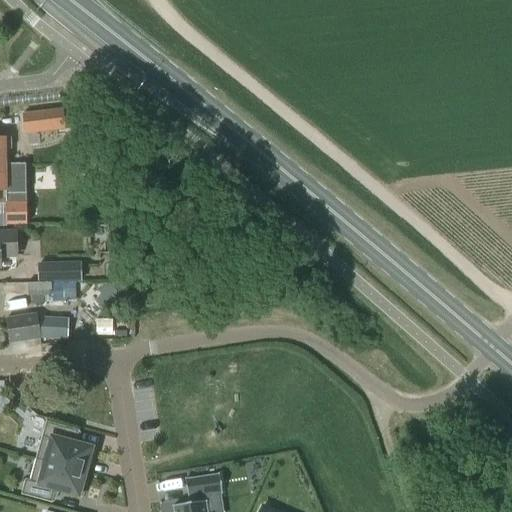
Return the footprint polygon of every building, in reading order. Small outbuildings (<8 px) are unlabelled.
[(62,110),(23,115),(25,134),(64,130),(62,110)] [(0,164),(6,164),(6,149),(11,149),(11,139),(0,138),(0,164)] [(6,164),(0,164),(0,191),(6,191),(6,176),(12,176),(12,164),(6,164)] [(6,194),(7,224),(26,223),(26,194),(6,194)] [(93,206),(64,206),(64,221),(111,220),(111,211),(93,211),(93,206)] [(0,266),(0,253),(0,249),(17,249),(17,232),(0,232),(0,266)] [(79,263),(40,263),(40,282),(49,282),(52,282),(76,281),(79,281),(79,263)] [(3,283),(4,305),(24,305),(24,297),(51,296),(52,282),(49,282),(40,282),(26,282),(3,283)] [(10,343),(22,341),(40,339),(36,314),(7,319),(10,343)] [(61,340),(62,320),(42,319),(40,339),(61,340)] [(46,423),(36,459),(85,473),(87,463),(91,464),(94,450),(75,445),(78,433),(79,433),(79,432),(46,423)] [(85,473),(36,459),(30,481),(26,480),(21,495),(52,503),(52,502),(55,489),(82,497),(85,483),(82,482),(85,473)] [(207,511),(206,502),(205,502),(204,497),(222,494),(220,475),(185,480),(188,499),(190,499),(191,504),(173,507),(174,511),(207,511)]
